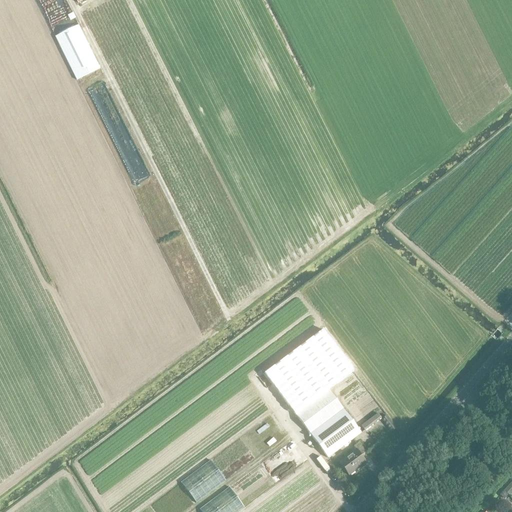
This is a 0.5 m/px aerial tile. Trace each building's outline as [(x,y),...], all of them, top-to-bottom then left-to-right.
[(99,68),(80,23),(56,34),(75,78),(99,68)] [(361,433),(329,389),(353,371),(322,329),(264,373),(327,458),(361,433)] [(377,413),(360,425),(364,430),(380,418),(377,413)] [(386,415),(380,419),(390,432),(396,428),(386,415)] [(356,449),(339,462),(348,475),(365,462),(360,456),(365,452),(358,442),(353,446),(356,449)] [(509,496),(511,492),(511,488),(508,485),(503,490),(509,496)]
